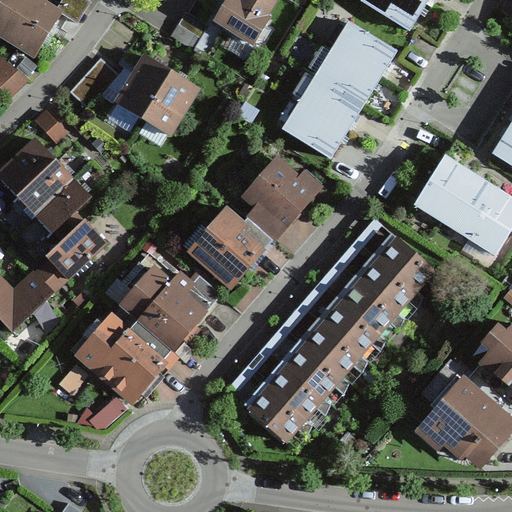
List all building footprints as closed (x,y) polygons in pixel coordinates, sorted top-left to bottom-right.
[(1,0),(0,3),(0,4),(50,34),(62,12),(58,10),(40,0),(1,0)] [(84,11),(64,0),(63,0),(58,10),(62,12),(79,21),(84,11)] [(64,0),(84,11),(89,0),(64,0)] [(264,18),(275,0),(242,0),(241,3),(236,0),(226,0),(215,19),(256,44),(270,22),(264,18)] [(420,0),(363,0),(363,1),(410,31),(427,4),(420,0)] [(511,0),(508,0),(501,11),(511,17),(511,16),(511,0)] [(0,34),(36,56),(50,34),(0,4),(0,34)] [(186,13),(179,25),(200,37),(207,25),(186,13)] [(350,23),(333,50),(380,79),(397,52),(350,23)] [(333,50),(317,76),(364,105),(380,79),(333,50)] [(146,56),(117,103),(142,119),(172,72),(146,56)] [(0,60),(0,77),(9,86),(4,91),(12,100),(29,82),(4,57),(0,60)] [(101,59),(91,70),(110,86),(120,75),(101,59)] [(82,81),(100,97),(110,86),(91,70),(82,81)] [(198,89),(172,72),(142,119),(169,136),(198,89)] [(317,76),(301,102),(348,132),(364,105),(317,76)] [(100,97),(82,81),(72,92),(90,108),(100,97)] [(301,102),(284,129),(331,159),(348,132),(301,102)] [(49,112),(38,123),(57,143),(68,132),(49,112)] [(511,127),(494,153),(511,164),(511,127)] [(18,198),(57,162),(36,139),(0,172),(0,178),(11,189),(7,193),(15,202),(18,198)] [(446,157),(464,168),(473,154),(455,143),(446,157)] [(446,157),(417,205),(443,221),(473,174),(464,168),(446,157)] [(314,192),(278,161),(247,196),(261,207),(283,228),(314,192)] [(36,216),(75,180),(57,162),(18,198),(28,208),(23,212),(32,220),(36,216)] [(499,190),(473,174),(443,221),(469,238),(499,190)] [(75,180),(36,216),(45,226),(41,229),(49,238),(55,232),(64,242),(65,243),(88,222),(86,221),(83,224),(74,214),(91,198),(75,180)] [(511,228),(511,198),(499,190),(469,238),(496,254),(511,228)] [(273,239),(283,228),(261,207),(250,219),(273,239)] [(243,223),(227,209),(208,230),(214,235),(196,256),(232,288),(274,240),(273,239),(250,219),(248,218),(243,223)] [(357,242),(379,261),(399,238),(376,219),(357,242)] [(90,260),(107,244),(88,222),(65,243),(64,242),(58,247),(51,247),(51,253),(47,257),(55,265),(48,271),(60,284),(67,277),(69,279),(76,273),(79,276),(93,264),(90,260)] [(399,238),(379,261),(416,292),(427,279),(437,288),(442,275),(399,238)] [(339,262),(362,281),(379,261),(357,242),(339,262)] [(379,261),(362,281),(398,312),(409,300),(419,309),(423,298),(416,292),(379,261)] [(362,281),(339,262),(321,284),(343,303),(362,281)] [(153,269),(120,305),(136,319),(172,351),(205,314),(204,314),(183,295),(191,286),(179,275),(170,285),(153,269)] [(60,284),(48,271),(40,278),(35,273),(14,292),(0,276),(0,319),(13,333),(35,313),(38,316),(51,304),(47,300),(54,294),(52,291),(60,284)] [(221,294),(200,276),(191,286),(183,295),(204,314),(221,294)] [(362,281),(343,303),(379,334),(390,322),(400,331),(405,319),(398,312),(362,281)] [(343,303),(321,284),(303,305),(324,324),(343,303)] [(343,303),(324,324),(361,356),(372,343),(382,352),(387,341),(379,334),(343,303)] [(324,324),(303,305),(284,327),(306,345),(324,324)] [(107,314),(80,345),(97,361),(91,367),(106,381),(108,379),(133,401),(165,365),(163,363),(173,352),(172,351),(136,319),(125,330),(107,314)] [(324,324),(306,345),(342,377),(353,364),(363,373),(368,362),(361,356),(324,324)] [(306,345),(284,327),(266,348),(288,366),(306,345)] [(511,327),(474,371),(511,404),(511,327)] [(306,345),(288,366),(324,397),(335,385),(344,394),(349,383),(342,377),(306,345)] [(266,348),(248,370),(269,388),(288,366),(266,348)] [(288,366),(269,388),(306,419),(317,406),(326,415),(331,404),(324,397),(288,366)] [(250,410),(269,388),(248,370),(229,391),(250,410)] [(511,426),(511,404),(474,371),(421,431),(438,446),(446,438),(465,455),(473,445),(486,456),(511,426)] [(269,388),(250,410),(286,442),(298,428),(308,437),(313,426),(306,419),(269,388)] [(82,511),(69,503),(62,511),(82,511)]
